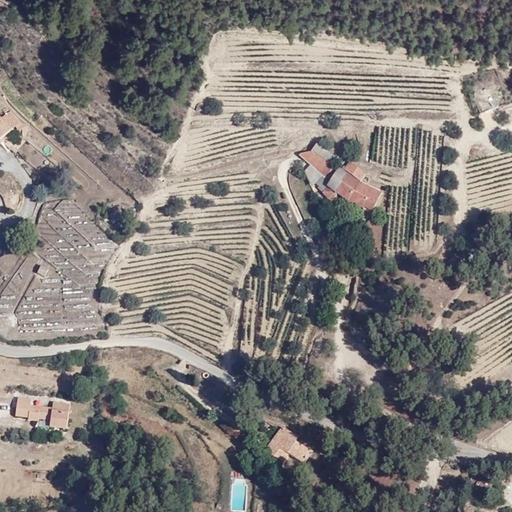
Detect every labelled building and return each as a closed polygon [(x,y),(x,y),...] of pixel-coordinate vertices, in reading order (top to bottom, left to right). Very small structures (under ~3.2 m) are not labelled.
[(473,59),(495,51),(494,49),(490,47),(486,46),(480,47),(474,51),(472,56),(473,59)] [(497,54),(495,51),(473,59),(473,64),(477,68),(481,70),(476,74),(483,84),(498,75),(501,75),(502,75),(495,67),(497,61),(497,54)] [(299,111),(294,116),(317,134),(327,123),(308,107),(299,112),(299,111)] [(0,135),(16,122),(6,110),(0,116),(0,135)] [(364,129),(368,120),(357,112),(351,118),(364,129)] [(373,124),(368,120),(364,129),(365,131),(373,124)] [(362,133),(346,121),(340,127),(336,124),(315,153),(322,159),(327,153),(343,166),(362,133)] [(369,139),(362,133),(343,166),(358,177),(362,172),(372,179),(386,156),(366,146),(369,139)] [(39,266),(36,276),(45,279),(48,268),(39,266)] [(42,409),(50,410),(49,379),(47,378),(46,385),(35,382),(34,389),(22,386),(23,380),(24,374),(12,372),(8,393),(21,395),(20,399),(31,401),(32,398),(43,401),(42,409)] [(49,379),(50,410),(59,412),(65,383),(49,379)] [(35,382),(23,380),(22,386),(34,389),(35,382)] [(256,432),(263,435),(276,406),(268,403),(256,432)] [(276,406),(263,435),(277,440),(282,430),(297,436),(303,422),(284,415),(286,410),(276,406)] [(292,463),(294,455),(285,453),(283,462),(292,463)] [(281,472),(289,474),(292,463),(283,462),(281,472)]
